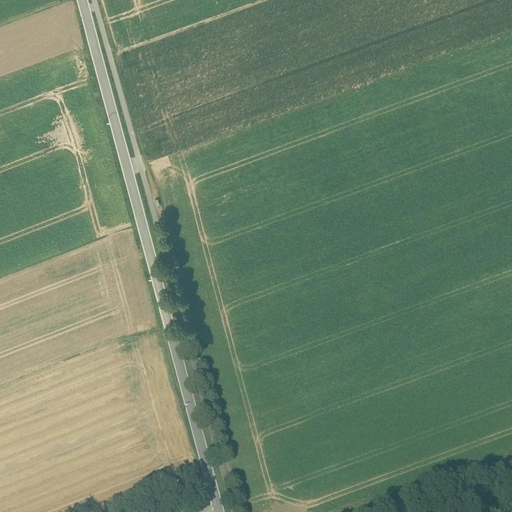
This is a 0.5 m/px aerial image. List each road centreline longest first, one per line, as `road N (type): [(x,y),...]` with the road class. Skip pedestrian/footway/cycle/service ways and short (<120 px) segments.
road 1 (tertiary): [(82,0),(220,511)]
road 2 (unclassified): [(511,469),(382,511)]
